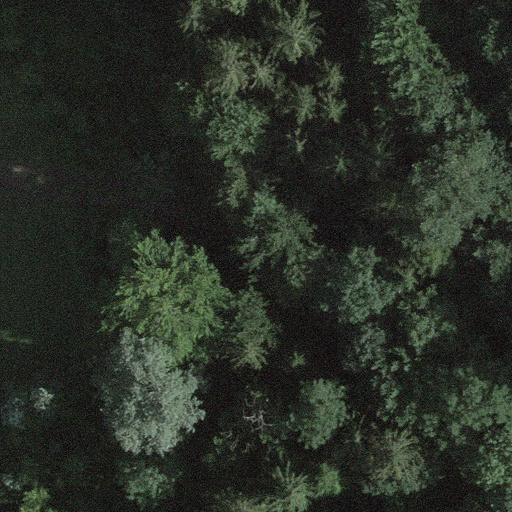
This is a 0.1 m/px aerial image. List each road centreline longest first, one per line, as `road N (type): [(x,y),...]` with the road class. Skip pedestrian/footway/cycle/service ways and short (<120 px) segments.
road 1 (track): [(511,448),(32,315)]
road 2 (track): [(511,248),(495,212),(332,0)]
